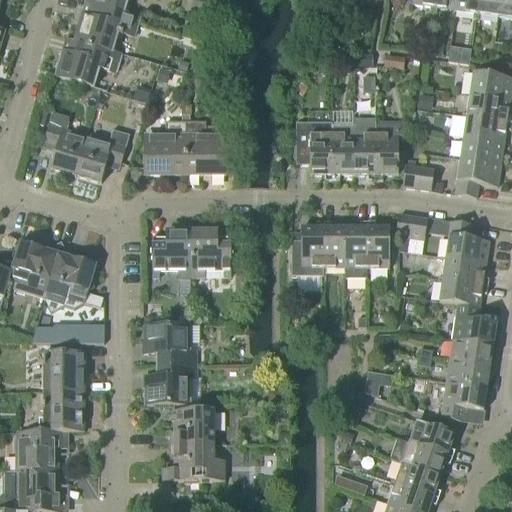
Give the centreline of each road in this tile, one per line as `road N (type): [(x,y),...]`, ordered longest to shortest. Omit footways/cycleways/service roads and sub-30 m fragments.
road 1 (residential): [(121,220),(136,204),(286,202),(400,202),(511,218)]
road 2 (residential): [(121,220),(2,192),(53,0)]
road 3 (residential): [(117,511),(121,220)]
